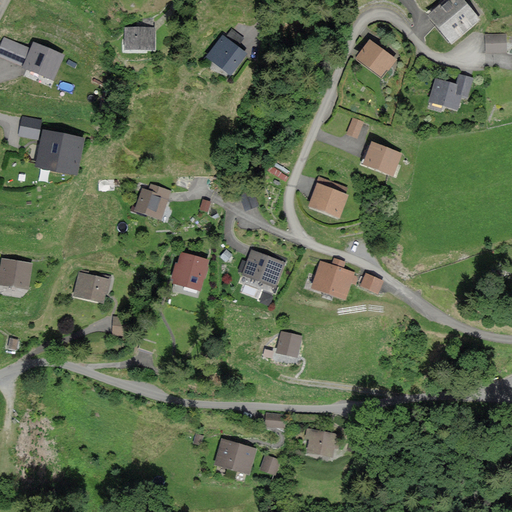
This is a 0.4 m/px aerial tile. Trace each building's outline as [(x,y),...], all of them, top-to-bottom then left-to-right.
[(478,19),(462,0),(447,0),(430,15),(452,41),(478,19)] [(154,28),(126,27),(126,48),(154,48),(154,28)] [(244,38),(233,30),(226,38),(223,36),(207,56),(229,74),(246,53),(238,46),(244,38)] [(505,34),(487,35),(488,52),(506,51),(505,34)] [(394,59),(370,40),(358,56),(382,75),(394,59)] [(23,70),(56,79),(64,50),(31,41),(23,70)] [(472,79),(459,75),(457,85),(436,80),(431,100),(456,107),(460,93),(468,95),(472,79)] [(22,114),(20,135),(40,137),(42,116),(22,114)] [(363,122),(353,118),(348,133),(358,136),(363,122)] [(83,138),(44,130),(37,164),(76,172),(83,138)] [(400,153),(373,142),(365,163),(392,174),(400,153)] [(345,188),(319,179),(310,205),(339,215),(346,195),(343,194),(345,188)] [(160,218),(170,191),(151,184),(148,191),(143,189),(136,209),(160,218)] [(231,254),(227,250),(222,256),(227,260),(231,254)] [(284,262),(252,250),(243,273),(275,285),(284,262)] [(208,260),(182,253),(174,281),(200,288),(208,260)] [(332,265),(322,261),(312,287),(345,299),(352,282),(355,283),(357,277),(353,275),(354,272),(343,268),(345,262),(334,258),(332,265)] [(32,263),(3,259),(0,281),(0,282),(28,287),(32,263)] [(103,301),(108,278),(102,277),(99,276),(81,272),(76,295),(103,301)] [(383,280),(368,274),(366,273),(366,274),(361,285),(377,292),(383,280)] [(127,318),(115,317),(114,333),(125,334),(127,318)] [(302,336),(282,331),(276,351),(297,356),(302,336)] [(285,416),(267,414),(266,425),(284,427),(285,416)] [(335,434),(308,429),(307,437),(311,438),(308,450),(331,455),(335,434)] [(202,436),(196,435),(194,443),(201,444),(202,436)] [(254,449),(223,440),(217,463),(248,471),(254,449)] [(279,460),(266,456),(261,469),(274,474),(279,460)]
